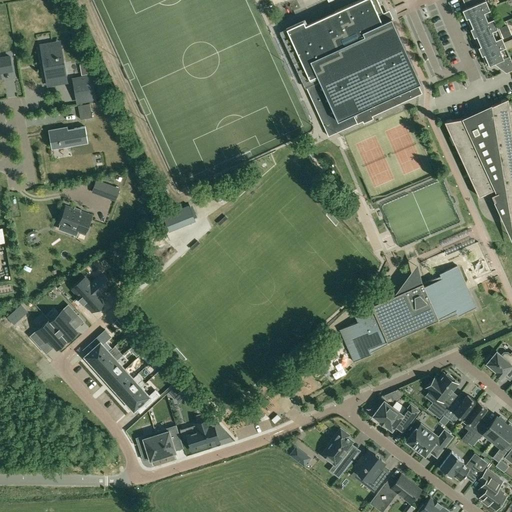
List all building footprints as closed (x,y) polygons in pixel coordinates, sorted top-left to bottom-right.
[(306,65),(310,74),(300,79),(326,137),(362,120),(363,121),(368,118),(369,120),(373,118),(371,116),(422,93),(417,84),(420,82),(391,18),(385,21),(382,13),(383,13),(377,0),(359,0),(334,12),(339,22),(311,35),(315,45),(303,51),(309,64),(306,65)] [(474,37),(476,35),(481,45),(478,47),(482,55),(484,54),(489,66),(501,61),(506,74),(511,71),(511,61),(486,0),(468,0),(471,6),(462,10),(466,18),(469,17),(473,27),(470,28),(474,37)] [(42,60),(44,71),(49,70),(51,81),(66,79),(60,45),(51,46),(51,47),(45,48),(47,59),(42,60)] [(0,72),(0,70),(12,68),(10,57),(0,58),(0,77),(1,77),(0,72)] [(89,63),(80,64),(82,75),(91,73),(89,63)] [(77,101),(95,98),(91,77),(73,80),(77,101)] [(465,118),(444,122),(451,135),(453,134),(457,142),(455,143),(455,144),(457,143),(461,152),(459,153),(466,170),(469,168),(473,177),(471,178),(471,179),(473,178),(477,186),(475,187),(479,196),(491,191),(492,194),(491,195),(494,201),(495,201),(503,217),(508,216),(509,220),(511,219),(511,132),(511,133),(509,123),(511,123),(511,122),(509,123),(508,113),(510,113),(508,98),(489,107),(490,107),(485,109),(486,115),(465,118)] [(93,117),(91,103),(79,105),(81,119),(93,117)] [(49,134),(51,149),(52,149),(52,148),(88,141),(85,126),(68,129),(67,126),(50,129),(51,133),(49,134)] [(93,191),(115,199),(119,189),(96,181),(93,191)] [(208,214),(216,211),(214,204),(205,207),(208,214)] [(81,210),(74,208),(67,205),(65,210),(64,209),(59,221),(68,224),(67,228),(69,229),(70,228),(78,231),(85,234),(93,215),(85,212),(81,210)] [(169,231),(194,220),(188,205),(163,216),(169,231)] [(354,362),(372,354),(371,352),(389,344),(388,342),(438,319),(439,322),(457,314),(458,316),(476,308),(468,290),(464,291),(462,286),(465,284),(457,266),(439,273),(440,276),(423,283),(421,283),(420,280),(404,287),(405,290),(371,305),(372,306),(359,312),(363,321),(359,323),(359,321),(340,330),(354,362)] [(85,277),(72,289),(80,298),(79,299),(83,304),(84,302),(92,311),(105,299),(99,293),(104,288),(96,279),(91,284),(85,277)] [(68,306),(51,322),(66,338),(66,339),(76,331),(69,323),(77,315),(68,306)] [(21,318),(15,311),(8,317),(14,324),(21,318)] [(49,320),(31,336),(40,345),(48,338),(56,347),(66,338),(51,322),(49,320)] [(95,347),(86,355),(94,364),(109,351),(110,350),(102,341),(107,336),(102,331),(90,342),(95,347)] [(138,341),(132,346),(135,350),(141,344),(138,341)] [(109,351),(94,364),(102,373),(117,360),(109,351)] [(511,352),(508,357),(504,357),(497,351),(492,356),(490,355),(486,361),(487,362),(486,363),(496,371),(495,372),(502,378),(508,370),(511,373),(511,352)] [(154,357),(149,363),(152,366),(158,361),(154,357)] [(117,360),(102,373),(110,382),(125,369),(117,360)] [(125,369),(110,382),(118,391),(133,378),(125,369)] [(453,383),(454,382),(452,380),(454,378),(447,373),(446,375),(444,373),(439,380),(435,377),(427,388),(438,397),(437,399),(436,399),(428,409),(440,418),(451,404),(446,400),(456,386),(453,383)] [(133,378),(118,391),(126,400),(141,387),(133,378)] [(175,398),(187,388),(180,381),(169,391),(175,398)] [(141,387),(126,400),(134,409),(143,401),(147,407),(160,395),(155,390),(149,395),(141,387)] [(463,419),(476,402),(467,395),(457,407),(453,404),(444,415),(453,422),(458,416),(463,419)] [(385,424),(391,429),(391,430),(392,430),(392,429),(395,425),(403,431),(402,432),(403,432),(419,410),(411,404),(403,414),(385,401),(384,400),(384,401),(373,415),(372,416),(373,416),(374,416),(380,421),(384,425),(385,424)] [(487,408),(478,401),(477,402),(464,418),(469,422),(464,427),(474,435),(483,423),(479,420),(487,408)] [(277,414),(271,419),(275,423),(280,418),(277,414)] [(479,439),(483,434),(492,441),(506,423),(504,421),(505,420),(500,415),(499,417),(497,416),(488,427),(483,423),(474,435),(479,439)] [(196,425),(180,429),(183,440),(189,438),(192,451),(218,443),(215,435),(226,431),(214,418),(208,421),(208,420),(195,424),(196,425)] [(501,448),(497,453),(502,457),(511,446),(506,442),(511,434),(511,424),(510,423),(508,425),(506,423),(492,441),(501,448)] [(176,424),(155,431),(163,454),(167,452),(168,454),(176,451),(172,440),(180,437),(176,424)] [(416,428),(406,441),(425,455),(429,451),(429,450),(435,443),(443,449),(453,436),(444,429),(438,437),(429,430),(425,435),(418,429),(417,428),(417,429),(416,428)] [(349,435),(341,429),(328,445),(334,449),(327,458),(337,466),(332,473),(339,478),(354,459),(345,452),(353,441),(347,437),(349,435)] [(155,431),(136,438),(140,450),(146,448),(150,460),(159,457),(158,455),(163,454),(155,431)] [(290,455),(304,465),(310,457),(296,446),(290,455)] [(356,468),(351,474),(374,492),(384,479),(378,474),(386,464),(368,450),(363,456),(362,455),(353,466),(356,468)] [(475,464),(471,470),(462,462),(464,460),(452,451),(439,467),(451,476),(453,474),(460,480),(465,475),(466,476),(466,477),(473,482),(488,463),(481,457),(477,462),(476,462),(475,463),(475,464)] [(508,465),(500,459),(495,466),(503,472),(508,465)] [(503,494),(504,492),(498,488),(502,481),(487,469),(479,480),(483,483),(478,489),(483,493),(480,497),(483,499),(482,501),(488,505),(489,504),(496,509),(506,496),(503,494)] [(411,503),(421,490),(410,482),(411,481),(406,478),(405,480),(402,478),(399,481),(397,480),(389,490),(383,485),(370,502),(382,511),(393,497),(392,496),(395,492),(399,495),(399,494),(411,503)] [(442,506),(436,502),(430,498),(424,505),(423,504),(416,511),(448,511),(449,511),(441,506),(442,506)]
